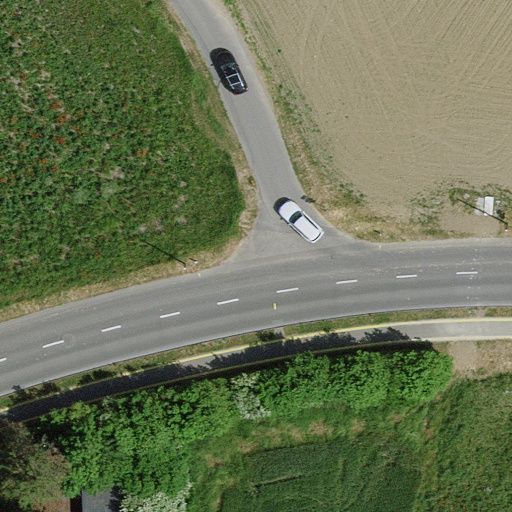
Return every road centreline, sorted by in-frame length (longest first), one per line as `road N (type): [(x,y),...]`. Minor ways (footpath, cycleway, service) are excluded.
road 1 (tertiary): [(0,361),(307,287)]
road 2 (unclassified): [(307,287),(274,163),(239,76),(195,0)]
road 3 (tertiary): [(307,287),(511,271)]
